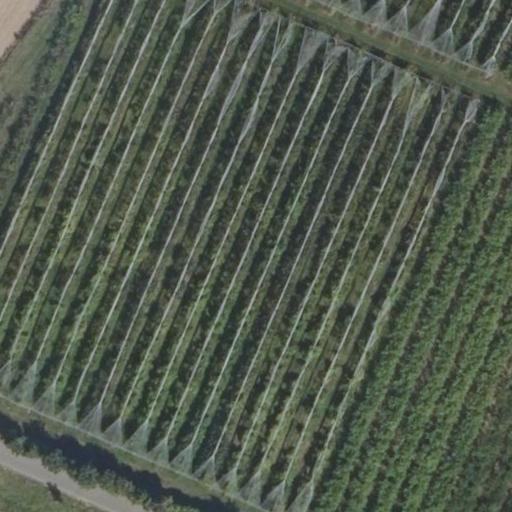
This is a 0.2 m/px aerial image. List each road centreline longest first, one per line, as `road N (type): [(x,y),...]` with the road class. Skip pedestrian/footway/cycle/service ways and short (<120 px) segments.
road 1 (track): [(232,511),(0,412),(0,94),(68,0)]
road 2 (track): [(312,0),(511,88)]
road 3 (unclassified): [(0,451),(136,511)]
